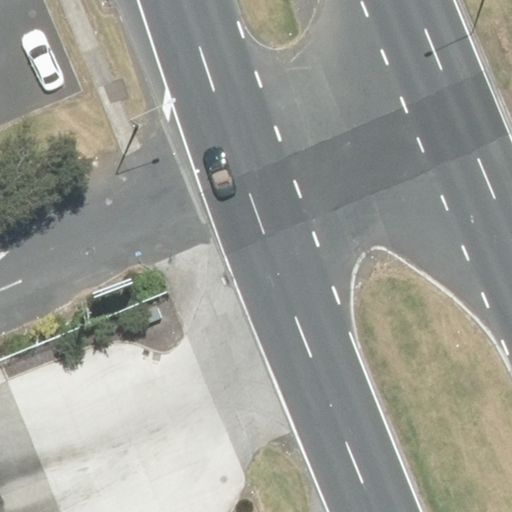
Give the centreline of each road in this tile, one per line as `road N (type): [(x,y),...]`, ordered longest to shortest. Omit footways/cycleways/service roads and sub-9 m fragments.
road 1 (primary): [(378,511),(255,203)]
road 2 (primary): [(255,203),(182,0)]
road 3 (secondary): [(255,203),(451,126)]
road 4 (primary): [(451,126),(511,273)]
road 5 (primary): [(401,0),(451,126)]
